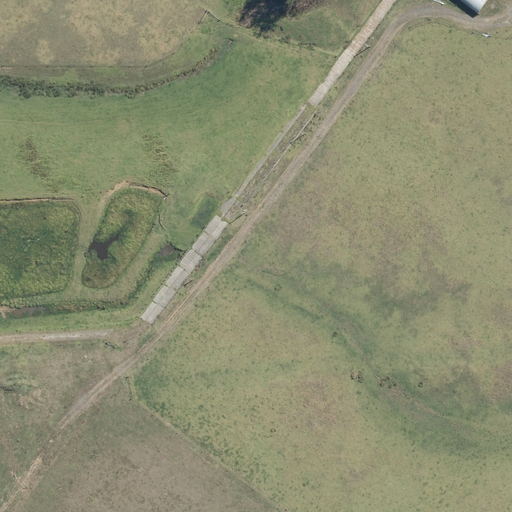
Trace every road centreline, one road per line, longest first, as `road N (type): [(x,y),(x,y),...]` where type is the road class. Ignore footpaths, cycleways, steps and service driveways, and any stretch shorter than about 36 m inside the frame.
road 1 (track): [(511,7),(470,18),(404,14),(138,363),(66,419),(5,511)]
road 2 (track): [(0,345),(130,335),(168,297),(390,0)]
